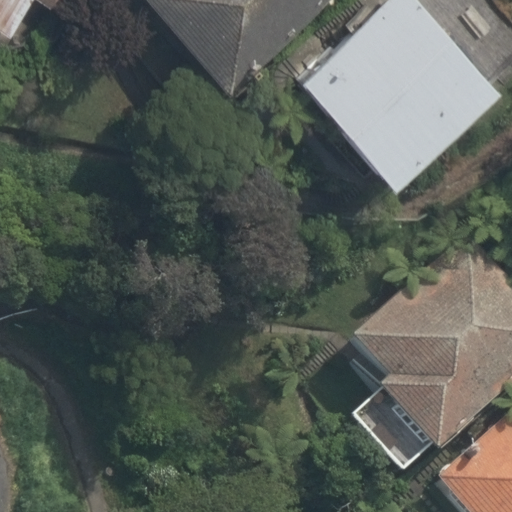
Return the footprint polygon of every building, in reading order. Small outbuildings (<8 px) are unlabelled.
[(0,0),(0,34),(17,44),(41,0),(43,0),(62,10),(67,0),(0,0)] [(146,0),(233,97),(341,0),(146,0)] [(416,0),(385,0),(297,80),(399,193),(504,97),(416,0)] [(511,293),(467,242),(354,343),(396,389),(356,426),(410,487),(511,395),(511,293)] [(511,511),(511,415),(437,489),(459,511),(511,511)]
